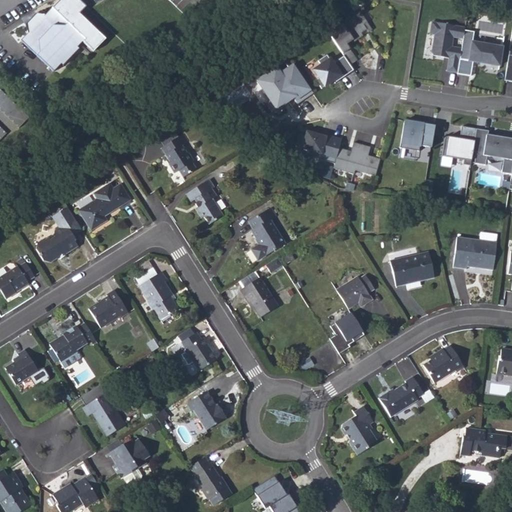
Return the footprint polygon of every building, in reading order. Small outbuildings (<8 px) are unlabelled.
[(83,37),(80,41),(91,52),(105,39),(78,13),(85,6),(77,0),(58,0),(51,7),(83,37)] [(20,39),(53,70),(60,62),(62,64),(78,47),(76,45),(80,41),(83,37),(51,7),(44,15),(41,12),(25,29),(28,31),(20,39)] [(359,11),(328,33),(343,55),(350,64),(356,59),(345,44),(352,39),(354,41),(362,35),(360,32),(365,29),(367,31),(371,29),(359,11)] [(457,73),(463,31),(464,26),(431,21),(429,35),(434,35),(431,55),(449,57),(447,71),(457,73)] [(474,33),(463,31),(457,73),(457,74),(470,76),(473,62),(499,66),(502,48),(472,43),(474,33)] [(350,64),(343,55),(332,63),(326,54),(317,60),(321,65),(313,70),(318,78),(315,80),(321,89),(333,81),(335,83),(353,70),(350,64)] [(276,68),(258,80),(271,99),(266,102),(273,112),(284,104),(283,103),(282,101),(287,98),(287,100),(292,96),(296,102),(312,91),(299,72),(285,81),(276,68)] [(407,121),(404,120),(399,147),(419,150),(420,145),(431,146),(435,121),(423,119),(423,121),(423,123),(415,122),(416,119),(407,118),(407,121)] [(164,145),(179,135),(171,123),(156,132),(164,145)] [(470,162),(476,128),(461,126),(459,138),(444,136),(441,155),(463,159),(463,164),(470,165),(470,162)] [(488,130),(476,128),(470,162),(485,164),(487,155),(503,158),(501,172),(511,173),(511,166),(511,139),(507,139),(508,135),(497,133),(497,137),(487,135),(488,130)] [(320,134),(306,130),(302,145),(303,149),(309,150),(309,152),(318,158),(334,163),(338,147),(341,138),(321,133),(320,134)] [(167,157),(170,162),(168,163),(174,173),(179,171),(183,177),(196,170),(192,163),(193,162),(187,152),(186,153),(181,146),(188,141),(183,133),(179,135),(164,145),(161,147),(167,157)] [(334,163),(333,168),(353,174),(354,169),(375,175),(380,158),(371,156),(371,158),(367,157),(370,147),(353,142),(350,152),(346,151),(347,150),(338,147),(334,163)] [(186,193),(191,202),(194,200),(199,206),(195,209),(201,218),(203,216),(208,224),(223,215),(212,199),(217,196),(212,188),(214,187),(209,179),(186,193)] [(78,210),(90,230),(106,221),(104,217),(130,200),(120,184),(112,188),(109,183),(93,193),(96,199),(78,210)] [(57,258),(57,256),(57,253),(63,250),(65,250),(67,253),(77,247),(73,240),(74,239),(72,236),(81,230),(67,207),(52,216),(59,227),(55,230),(54,234),(36,245),(35,249),(43,261),(50,263),(57,258)] [(267,209),(273,218),(276,216),(271,207),(267,209)] [(256,239),(257,238),(260,243),(257,245),(251,249),(258,261),(285,243),(270,220),(273,218),(267,209),(248,221),(253,229),(251,231),(256,239)] [(480,240),(495,242),(497,234),(481,232),(480,240)] [(475,267),(476,265),(482,265),(481,268),(493,269),(497,243),(495,242),(480,240),(456,237),(453,266),(467,268),(467,266),(475,267)] [(57,258),(58,259),(67,253),(65,250),(63,250),(57,253),(57,256),(57,258)] [(416,282),(415,279),(423,277),(424,280),(434,277),(428,252),(389,260),(395,287),(416,282)] [(282,259),(285,264),(294,258),(291,253),(282,259)] [(0,289),(6,299),(16,293),(14,291),(27,283),(26,281),(34,277),(21,257),(15,261),(17,266),(15,267),(0,276),(0,289)] [(139,286),(161,320),(178,309),(170,297),(172,296),(164,281),(166,280),(161,272),(139,286)] [(248,304),(251,302),(255,308),(261,318),(278,307),(259,278),(256,280),(251,273),(238,281),(243,288),(240,290),(248,304)] [(336,290),(348,309),(358,303),(361,308),(372,301),(368,294),(375,290),(365,275),(359,279),(357,277),(336,290)] [(14,291),(16,293),(29,285),(27,283),(14,291)] [(88,309),(100,328),(119,316),(120,318),(128,313),(113,290),(106,295),(107,297),(88,309)] [(366,334),(351,312),(329,326),(336,337),(332,340),(341,354),(351,347),(349,345),(366,334)] [(57,339),(48,344),(60,363),(64,369),(80,359),(76,352),(75,350),(86,343),(85,341),(89,339),(93,336),(84,323),(76,328),(75,326),(62,334),(62,335),(63,337),(58,340),(57,339)] [(171,348),(177,358),(186,352),(199,371),(216,359),(202,338),(200,339),(196,332),(171,348)] [(430,360),(423,365),(434,384),(456,371),(457,373),(464,368),(450,346),(443,350),(442,349),(435,354),(437,356),(430,360)] [(511,350),(501,349),(499,360),(498,360),(496,374),(511,375),(511,350)] [(14,362),(5,368),(16,385),(38,371),(24,350),(18,354),(18,355),(20,358),(14,362)] [(143,365),(148,372),(156,367),(151,359),(143,365)] [(133,365),(124,371),(129,378),(137,372),(133,365)] [(388,392),(378,398),(390,417),(418,400),(417,399),(424,394),(412,377),(405,381),(406,383),(393,391),(389,394),(388,392)] [(59,395),(65,403),(70,399),(65,391),(59,395)] [(215,405),(206,391),(186,404),(191,412),(193,411),(206,430),(226,417),(220,408),(217,409),(215,405)] [(81,408),(87,416),(91,413),(107,437),(125,425),(105,393),(81,408)] [(341,429),(345,435),(346,434),(349,439),(349,443),(357,455),(369,448),(369,445),(376,441),(370,431),(372,429),(369,425),(373,422),(364,407),(354,413),(356,416),(341,425),(341,429)] [(460,454),(469,455),(470,451),(481,452),(483,455),(499,457),(500,448),(511,449),(511,436),(490,434),(490,430),(485,429),(485,431),(465,428),(463,436),(462,436),(460,454)] [(110,451),(122,444),(118,438),(106,445),(110,451)] [(110,452),(111,455),(117,463),(113,466),(117,474),(118,474),(122,478),(123,478),(128,485),(130,485),(141,479),(141,476),(137,469),(147,463),(144,459),(149,455),(138,439),(124,447),(122,444),(110,451),(110,452)] [(190,467),(203,487),(200,489),(207,500),(209,499),(214,506),(232,494),(220,476),(219,477),(210,463),(209,464),(205,458),(190,467)] [(0,471),(0,501),(1,501),(5,507),(4,510),(5,511),(19,511),(31,505),(25,495),(23,496),(19,490),(21,489),(23,487),(13,471),(7,475),(4,469),(0,471)] [(84,477),(93,491),(99,488),(90,473),(84,477)] [(299,511),(276,474),(252,488),(265,509),(269,507),(272,511),(299,511)] [(84,477),(72,485),(71,484),(64,488),(64,487),(52,495),(57,503),(55,504),(60,511),(68,511),(82,504),(85,508),(98,499),(93,491),(84,477)]
